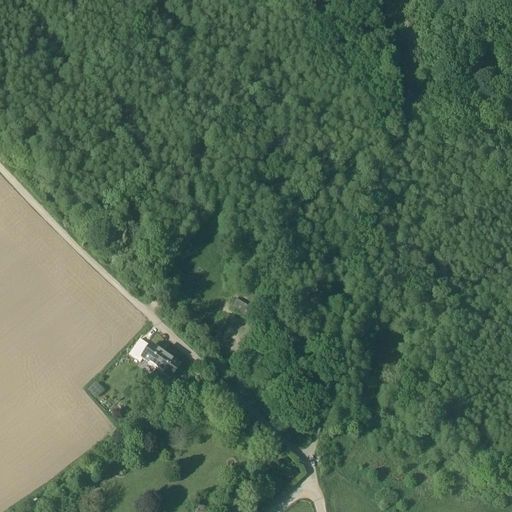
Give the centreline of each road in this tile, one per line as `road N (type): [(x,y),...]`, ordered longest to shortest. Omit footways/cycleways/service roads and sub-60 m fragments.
road 1 (residential): [(314,483),(305,461),(0,168)]
road 2 (track): [(305,461),(315,449),(381,165),(393,104),(391,61)]
